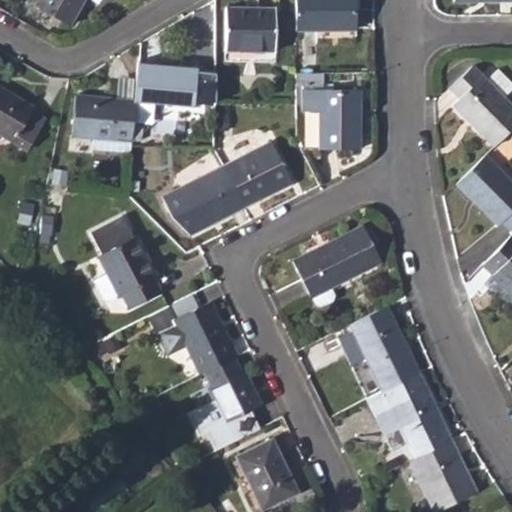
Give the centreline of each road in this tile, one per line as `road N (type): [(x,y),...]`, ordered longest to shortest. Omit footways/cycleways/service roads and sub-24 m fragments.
road 1 (residential): [(340,511),(343,500),(230,270),(238,249),(361,190),(406,179)]
road 2 (residential): [(406,179),(444,329),(511,452)]
road 3 (residential): [(182,0),(61,61),(0,32)]
road 4 (residential): [(401,38),(406,179)]
